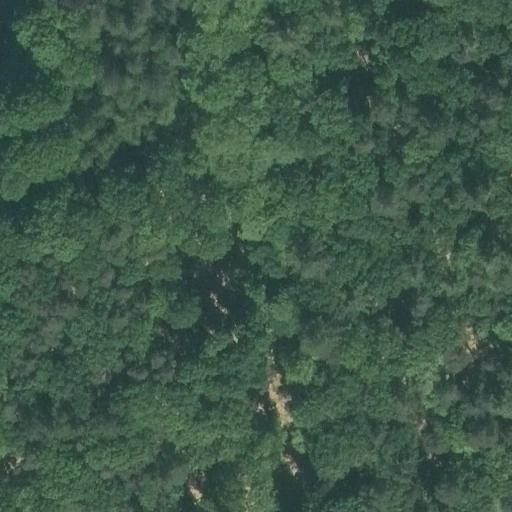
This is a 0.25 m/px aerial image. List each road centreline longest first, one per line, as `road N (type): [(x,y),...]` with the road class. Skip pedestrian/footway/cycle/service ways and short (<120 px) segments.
road 1 (track): [(511,11),(423,63),(244,147),(216,32),(225,0)]
road 2 (track): [(244,147),(349,511)]
road 3 (track): [(0,159),(27,0)]
